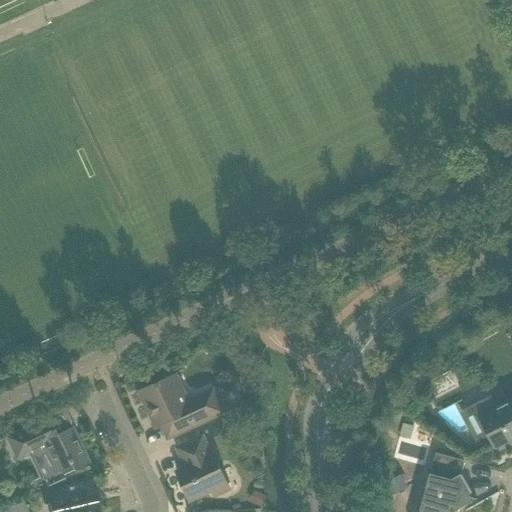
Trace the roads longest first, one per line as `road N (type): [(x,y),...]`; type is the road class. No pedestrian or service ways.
road 1 (unclassified): [(0,406),(511,167)]
road 2 (tertiary): [(385,318),(359,329),(326,373),(316,394),(320,443)]
road 3 (tertiary): [(385,318),(511,249)]
road 4 (tertiary): [(320,443),(385,318)]
road 5 (unclassified): [(151,511),(103,399)]
